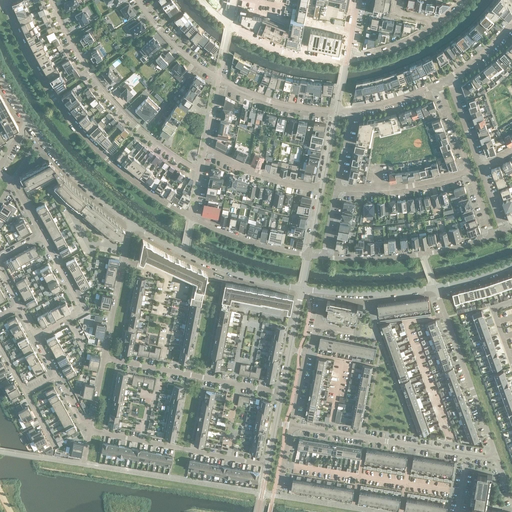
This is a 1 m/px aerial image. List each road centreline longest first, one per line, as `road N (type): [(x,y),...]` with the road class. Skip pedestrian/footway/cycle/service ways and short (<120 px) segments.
road 1 (residential): [(191,218),(87,141),(36,73),(4,0)]
road 2 (residential): [(200,171),(110,99),(52,0)]
road 3 (residential): [(495,453),(291,425)]
road 4 (residential): [(90,431),(267,466)]
road 5 (residential): [(281,393),(104,358)]
road 6 (residential): [(495,453),(434,288)]
road 7 (residential): [(130,223),(68,171),(28,123)]
road 8 (residential): [(130,223),(104,358)]
road 9 (residential): [(41,236),(80,309),(34,335)]
road 10 (residential): [(468,170),(409,186),(336,187)]
road 11 (residential): [(300,289),(434,288)]
road 12 (residential): [(336,111),(268,101),(218,77)]
road 13 (residential): [(321,187),(205,146)]
road 14 (residential): [(307,255),(191,218)]
road 15 (residential): [(300,289),(184,253)]
